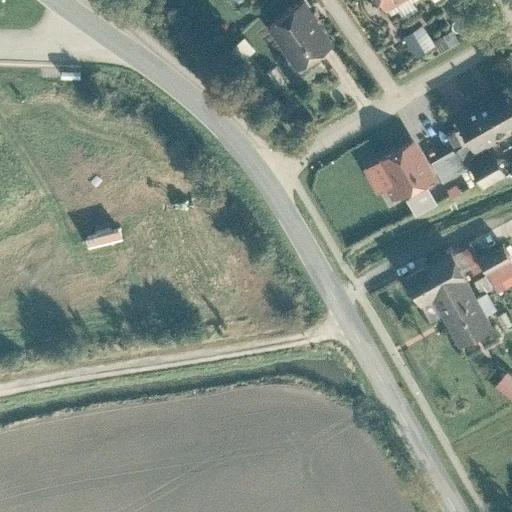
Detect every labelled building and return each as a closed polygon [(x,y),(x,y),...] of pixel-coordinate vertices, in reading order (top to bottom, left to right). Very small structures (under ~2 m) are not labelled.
[(269,21),(299,64),(310,56),(310,57),(328,45),(328,44),(337,38),(310,0),(298,0),(298,1),(297,0),(279,13),(280,13),(269,21)] [(375,0),(372,2),(376,9),(382,5),(378,0),(375,0)] [(417,53),(437,41),(424,22),(405,34),(417,53)] [(450,27),(440,33),(445,41),(455,35),(450,27)] [(246,33),(231,47),(242,59),(257,45),(246,33)] [(277,83),(286,78),(277,63),(268,69),(277,83)] [(471,162),(484,184),(507,171),(494,149),(473,161),(471,157),(476,154),(469,140),(471,139),(477,151),(511,131),(511,83),(510,81),(455,112),(462,124),(458,127),(467,141),(458,146),(468,164),(471,162)] [(391,201),(438,174),(417,136),(369,163),(371,166),(381,160),(393,180),(382,186),(391,201)] [(433,159),(444,179),(469,165),(468,164),(458,146),(457,145),(433,159)] [(83,195),(73,200),(86,232),(97,228),(83,195)] [(489,326),(483,314),(494,308),(484,291),(492,286),(494,290),(495,289),(504,307),(511,302),(511,267),(500,245),(476,258),(479,264),(472,268),(477,277),(471,280),(479,293),(473,296),(446,247),(425,258),(427,262),(401,276),(417,306),(429,299),(455,345),(464,340),(489,326)] [(495,315),(503,330),(511,325),(504,310),(495,315)] [(497,382),(511,394),(511,370),(509,367),(497,382)]
